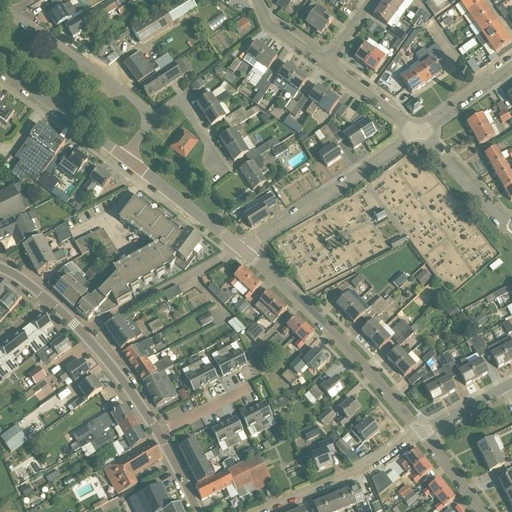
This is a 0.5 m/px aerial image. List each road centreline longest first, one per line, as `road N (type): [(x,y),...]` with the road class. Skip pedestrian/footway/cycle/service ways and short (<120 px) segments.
road 1 (unclassified): [(420,432),(241,249)]
road 2 (residential): [(241,249),(418,134)]
road 3 (residential): [(151,118),(0,4)]
road 4 (residential): [(261,511),(356,473),(420,432)]
road 5 (secondary): [(158,434),(115,371),(49,301)]
road 6 (unclassified): [(126,157),(0,71)]
road 7 (unclassified): [(241,249),(126,157)]
road 8 (residential): [(511,227),(418,134)]
